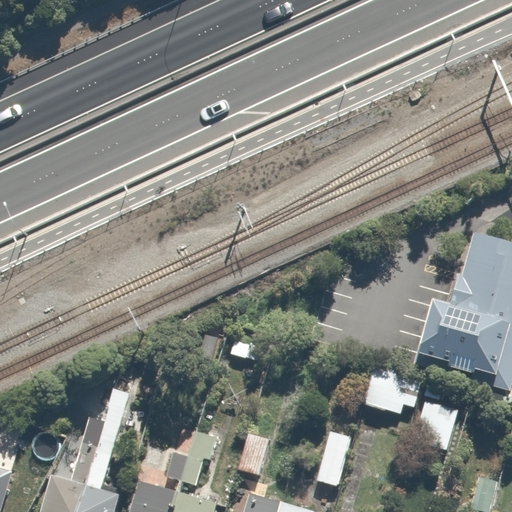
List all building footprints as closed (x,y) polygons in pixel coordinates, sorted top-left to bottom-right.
[(511,248),(506,247),(475,353),(511,363),(511,248)] [(360,407),(398,415),(400,405),(417,408),(422,382),(424,373),(369,362),(360,407)] [(443,387),(422,382),(417,408),(410,442),(446,450),(456,404),(440,401),(443,387)] [(78,432),(65,481),(106,492),(133,391),(109,385),(94,437),(78,432)] [(172,484),(192,488),(198,461),(214,464),(220,432),(184,425),(172,484)] [(336,485),(352,436),(327,428),(312,478),(336,485)] [(273,438),(241,430),(230,470),(262,478),(273,438)] [(500,478),(479,474),(473,507),(494,511),(500,478)] [(65,481),(43,475),(33,511),(113,511),(118,495),(106,492),(65,481)] [(126,511),(214,511),(217,502),(134,481),(126,511)] [(313,511),(316,506),(274,493),(268,511),(239,511),(234,510),(233,511),(313,511)]
